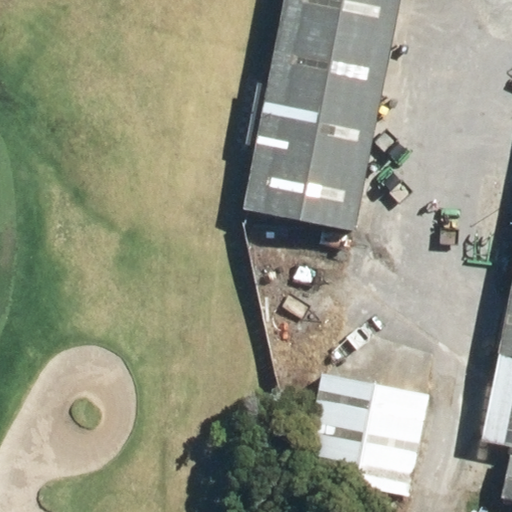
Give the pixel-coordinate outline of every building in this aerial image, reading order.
[(397,0),(283,0),(245,203),(355,224),(397,0)] [(511,238),(491,347),(497,349),(511,351),(511,238)] [(511,351),(497,349),(480,436),(511,442),(511,351)] [(407,491),(424,386),(316,369),(299,474),(407,491)] [(511,451),(510,451),(503,493),(511,494),(511,451)]
